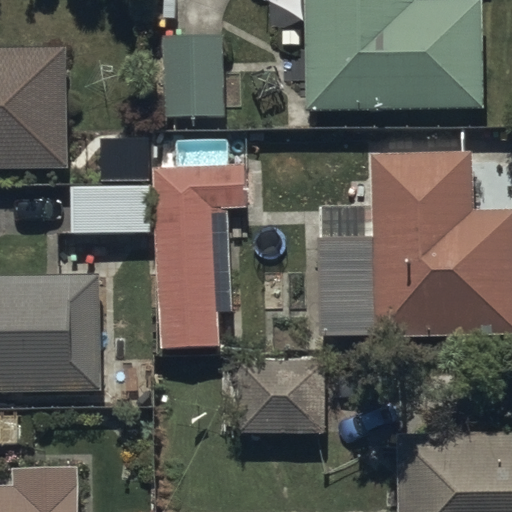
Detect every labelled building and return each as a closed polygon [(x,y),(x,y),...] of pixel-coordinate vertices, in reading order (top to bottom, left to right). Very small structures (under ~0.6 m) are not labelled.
[(311,0),(313,112),(490,109),(490,1),(449,1),(448,0),(311,0)] [(230,118),(227,36),(166,38),(169,120),(230,118)] [(0,169),(74,170),(73,47),(0,47),(0,169)] [(375,208),(327,209),(330,339),(511,333),(511,210),(481,212),(479,153),(373,156),(375,208)] [(250,167),(157,167),(162,348),(223,348),(223,309),(218,309),(218,215),(227,215),(227,208),(250,208),(250,167)] [(153,233),(151,187),(75,187),(75,233),(153,233)] [(0,393),(107,394),(107,277),(0,276),(0,393)] [(331,348),(241,348),(241,436),(331,436),(331,348)] [(511,511),(511,433),(407,434),(406,511),(511,511)] [(0,511),(85,511),(85,469),(15,469),(16,488),(0,488),(0,511)]
